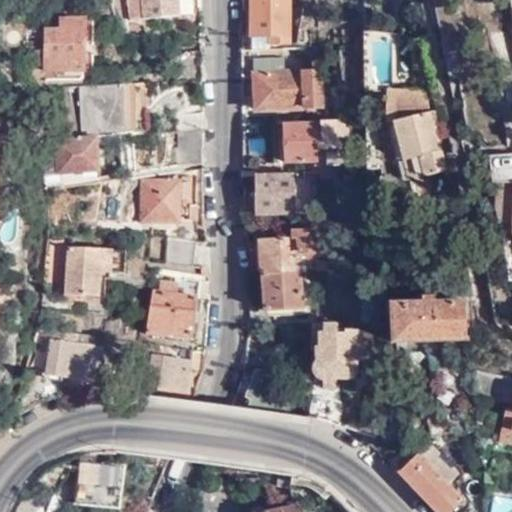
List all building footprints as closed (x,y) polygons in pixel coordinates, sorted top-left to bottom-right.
[(129,0),(130,18),(194,15),(193,0),(129,0)] [(243,20),(244,32),(253,32),(253,35),(272,35),(271,43),(288,43),(288,0),(252,0),(253,20),(243,20)] [(93,20),(62,19),(62,30),(47,30),(47,71),(83,71),(84,43),(93,43),(93,20)] [(285,72),(284,47),(243,48),(244,76),(256,75),(257,109),(314,106),(314,117),(323,117),(321,62),(312,62),(312,72),(285,72)] [(146,133),(143,83),(132,84),(135,133),(146,133)] [(135,133),(132,84),(79,87),(82,137),(98,136),(135,133)] [(400,96),(408,87),(393,85),(388,117),(395,118),(400,96)] [(429,90),(408,87),(400,96),(395,118),(433,111),(429,90)] [(203,129),(203,111),(177,112),(177,130),(203,129)] [(433,111),(395,118),(402,156),(412,155),(416,175),(443,170),(433,111)] [(356,128),(356,118),(334,120),(334,129),(356,128)] [(331,120),(284,122),(285,161),(315,160),(315,142),(320,142),(320,130),(332,130),(331,120)] [(203,129),(177,130),(176,131),(176,148),(203,147),(203,129)] [(82,137),(55,138),(56,150),(60,170),(100,169),(98,136),(82,137)] [(55,138),(37,140),(40,152),(56,150),(55,138)] [(203,163),(203,147),(176,148),(176,164),(203,163)] [(412,155),(402,156),(406,177),(416,175),(412,155)] [(348,201),(348,169),(337,170),(337,201),(348,201)] [(324,170),(294,171),(294,174),(257,175),(259,213),(296,212),(296,208),(312,208),(312,178),(324,178),(324,170)] [(86,183),(101,181),(101,173),(85,175),(86,183)] [(197,182),(142,184),(143,224),(182,224),(182,220),(193,220),(193,195),(197,195),(197,182)] [(511,186),(498,185),(496,208),(501,221),(511,222),(511,186)] [(349,232),(371,231),(371,218),(349,219),(349,232)] [(321,268),(343,268),(344,259),(323,260),(318,249),(316,230),(312,229),(312,224),(295,225),(295,238),(263,239),(264,271),(314,269),(313,252),(321,268)] [(194,266),(197,240),(168,237),(165,262),(194,266)] [(129,254),(67,251),(65,298),(102,299),(102,276),(128,277),(129,254)] [(314,269),(264,271),(267,310),(251,310),(250,325),(272,324),(272,310),(316,308),(314,269)] [(161,292),(178,294),(178,285),(162,282),(161,292)] [(132,296),(132,285),(121,283),(121,294),(132,296)] [(199,297),(178,294),(161,292),(155,291),(148,332),(193,339),(199,297)] [(469,338),(466,301),(436,303),(435,298),(424,298),(424,304),(393,305),(395,342),(469,338)] [(335,323),(329,322),(313,323),(314,347),(320,347),(320,359),(316,361),(311,363),(308,368),(307,374),(310,379),(316,383),(324,384),(325,386),(337,387),(338,379),(351,379),(356,372),(356,357),(367,358),(366,329),(346,330),(346,333),(336,333),(335,323)] [(96,338),(54,331),(48,373),(118,386),(119,376),(122,377),(126,353),(94,347),(96,338)] [(204,373),(207,351),(164,346),(163,359),(153,358),(149,389),(188,393),(191,371),(204,373)] [(231,405),(296,416),(293,399),(265,401),(271,386),(268,370),(246,371),(231,405)] [(399,473),(437,511),(449,511),(463,499),(449,484),(460,473),(434,444),(422,455),(420,453),(399,473)] [(123,467),(80,463),(76,504),(120,508),(123,467)] [(226,487),(202,487),(193,511),(240,511),(242,510),(244,502),(226,487)]
